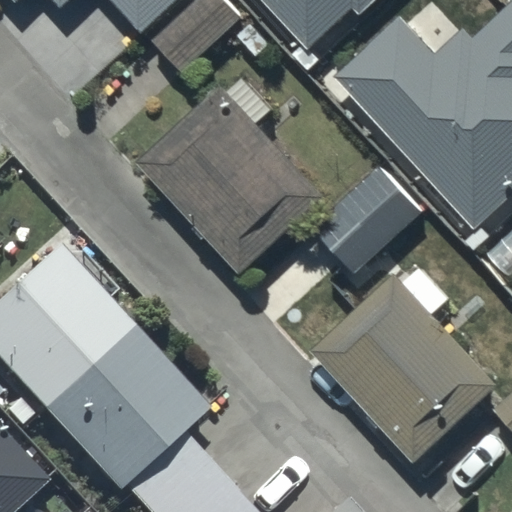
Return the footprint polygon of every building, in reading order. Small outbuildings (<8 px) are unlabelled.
[(10,0),(20,10),(31,0),(51,0),(67,17),(85,0),(110,0),(146,38),(187,0),(10,0)] [(226,0),(196,0),(153,42),(187,77),(246,21),(226,0)] [(261,0),(315,56),(358,16),(363,21),(385,0),(261,0)] [(405,20),(338,82),(480,235),(511,204),(511,7),(477,40),(469,32),(441,59),(405,20)] [(143,165),(247,282),(330,207),(260,130),(279,113),(248,80),(230,97),(225,91),(143,165)] [(427,214),(378,167),(314,234),(363,281),(427,214)] [(0,304),(0,371),(24,398),(6,415),(22,432),(40,415),(120,500),(126,494),(143,511),(355,511),(345,500),(332,511),(253,511),(185,439),(211,414),(197,399),(203,394),(173,363),(169,367),(95,288),(99,284),(70,253),(65,258),(58,250),(0,304)] [(311,357),(420,473),(507,391),(440,320),(457,305),(425,271),(408,287),(397,276),(311,357)] [(511,398),(494,417),(511,434),(511,398)] [(0,430),(0,511),(23,511),(51,488),(0,430)]
